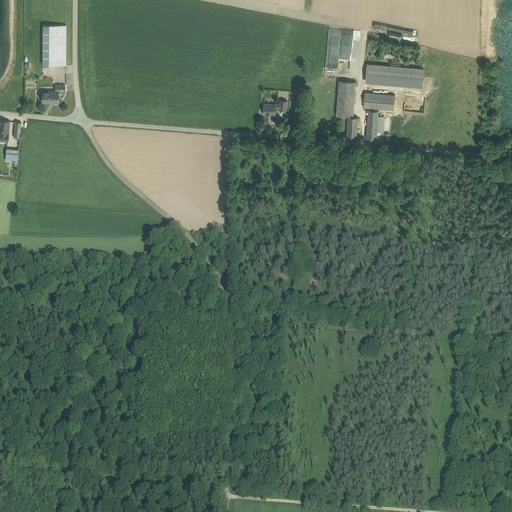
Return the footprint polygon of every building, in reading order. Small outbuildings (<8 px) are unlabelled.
[(66,25),(43,25),(42,65),(66,65),(66,25)] [(369,27),(368,32),(397,37),(398,32),(390,31),(391,28),(386,27),(385,30),(369,27)] [(424,70),(367,65),(366,83),(422,87),(424,70)] [(356,82),(339,80),(338,95),(350,96),(355,97),(356,82)] [(55,91),(42,91),(42,102),(58,102),(58,92),(58,91),(55,91)] [(395,95),(365,92),(364,107),(394,110),(395,95)] [(350,96),(338,95),(336,115),(348,116),(350,96)] [(275,104),(264,104),(263,105),(263,108),(264,109),(264,113),(275,114),(276,108),(280,108),(280,104),(275,104)] [(379,111),(369,110),(368,122),(378,123),(378,116),(379,111)] [(358,117),(348,117),(347,137),(357,137),(358,117)] [(9,121),(0,120),(0,140),(8,141),(8,132),(9,121)] [(378,123),(368,122),(367,130),(377,131),(378,123)] [(377,131),(367,130),(367,138),(377,139),(381,139),(381,132),(377,132),(377,131)] [(14,150),(6,149),(5,159),(13,160),(14,150)]
